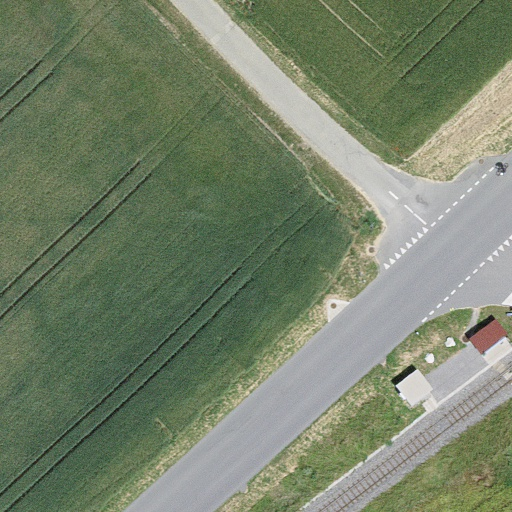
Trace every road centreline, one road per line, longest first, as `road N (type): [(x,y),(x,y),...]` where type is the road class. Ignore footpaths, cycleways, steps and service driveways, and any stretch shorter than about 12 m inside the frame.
road 1 (tertiary): [(168,511),(459,256)]
road 2 (unclassified): [(188,0),(393,207),(459,256)]
